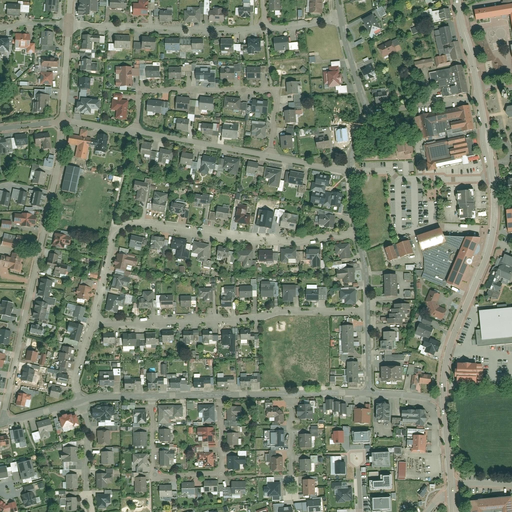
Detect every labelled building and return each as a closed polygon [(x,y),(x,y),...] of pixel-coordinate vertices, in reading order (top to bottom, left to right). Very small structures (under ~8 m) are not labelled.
[(58,0),(46,0),(46,11),(58,12),(58,0)] [(95,0),(80,0),(80,16),(89,16),(89,12),(95,12),(95,0)] [(280,0),(269,0),(270,12),(281,12),(280,0)] [(323,0),(309,0),(310,16),(324,15),(323,0)] [(148,3),(133,3),(133,15),(148,16),(148,3)] [(21,4),(9,4),(8,16),(20,16),(20,12),(21,4)] [(511,4),(504,5),(477,10),(478,21),(511,15),(511,4)] [(224,6),(209,6),(210,22),(224,22),(224,6)] [(249,8),(240,8),(240,16),(243,16),(243,18),(251,18),(251,13),(254,13),(254,6),(250,6),(249,8)] [(200,7),(187,8),(188,23),(201,22),(200,7)] [(378,10),(382,17),(388,14),(383,7),(378,10)] [(174,9),(159,8),(159,21),(174,22),(174,9)] [(442,20),(452,18),(450,9),(440,11),(442,20)] [(442,20),(440,11),(433,12),(435,22),(442,20)] [(372,35),(383,29),(375,15),(364,20),(372,35)] [(450,44),(455,43),(452,27),(441,29),(442,35),(444,45),(450,44)] [(54,33),(43,32),(42,49),(56,50),(56,46),(53,46),(54,33)] [(28,48),(30,48),(30,43),(31,34),(16,34),(16,39),(16,44),(15,48),(28,48)] [(103,36),(82,35),(81,50),(91,51),(92,44),(103,44),(103,36)] [(444,45),(442,35),(437,37),(439,50),(445,49),(444,45)] [(131,37),(114,36),(113,48),(130,49),(131,37)] [(157,37),(141,36),(141,49),(156,50),(157,37)] [(181,38),(165,37),(164,52),(180,53),(181,38)] [(275,38),(276,51),(291,50),(290,43),(289,37),(275,38)] [(8,39),(0,38),(0,52),(9,52),(9,44),(9,39),(8,39)] [(205,39),(192,38),(191,52),(204,53),(205,39)] [(235,39),(221,38),(220,50),(234,51),(235,39)] [(265,39),(249,39),(249,54),(265,54),(265,39)] [(392,40),(379,47),(385,58),(397,52),(395,47),(393,42),(392,40)] [(451,61),(464,59),(461,42),(455,43),(450,44),(451,49),(446,50),(447,55),(449,62),(451,61)] [(449,62),(447,55),(436,58),(438,68),(452,65),(451,61),(449,62)] [(91,57),(81,56),(80,71),(97,72),(97,62),(91,62),(91,57)] [(59,58),(43,57),(42,66),(59,67),(59,58)] [(435,66),(433,58),(415,62),(417,69),(435,66)] [(161,64),(146,65),(146,80),(161,79),(161,64)] [(262,65),(247,66),(247,81),(263,80),(262,65)] [(331,87),(342,86),(341,83),(344,82),(343,74),(341,74),(340,66),(330,67),(330,71),(325,72),(326,84),(331,84),(331,87)] [(368,80),(377,76),(373,66),(363,71),(368,80)] [(453,97),(470,94),(465,66),(430,72),(433,86),(451,82),(453,97)] [(131,68),(116,68),(116,87),(131,87),(131,68)] [(182,68),(168,68),(169,81),(182,81),(182,68)] [(211,68),(196,69),(196,81),(209,81),(209,82),(216,82),(216,74),(211,74),(211,68)] [(234,69),(220,69),(220,80),(234,80),(234,69)] [(53,73),(41,72),(41,84),(53,84),(53,73)] [(91,78),(80,78),(79,92),(91,93),(91,78)] [(295,95),(300,94),(299,82),(288,83),(289,95),(295,95)] [(387,91),(376,93),(377,104),(389,102),(387,91)] [(50,95),(35,95),(35,98),(37,98),(36,102),(34,102),(34,112),(47,113),(47,101),(50,101),(50,95)] [(122,96),(114,95),(112,110),(116,110),(115,118),(126,120),(127,109),(125,109),(126,102),(121,101),(122,96)] [(191,98),(176,96),(174,110),(189,112),(191,98)] [(215,98),(201,96),(199,111),(213,113),(215,98)] [(241,100),(226,98),(224,109),(240,111),(241,100)] [(99,100),(80,99),(80,113),(99,114),(99,100)] [(169,102),(148,99),(146,111),(168,114),(169,102)] [(269,101),(253,99),(251,113),(267,116),(269,101)] [(303,110),(302,102),(295,102),(290,102),(290,111),(297,110),(303,110)] [(469,105),(419,115),(419,116),(414,117),(417,131),(421,130),(423,139),(434,135),(432,123),(459,117),(460,121),(451,123),(452,129),(462,127),(463,131),(474,129),(469,105)] [(297,123),(297,110),(290,111),(286,111),(287,124),(297,123)] [(191,121),(176,119),(175,131),(189,133),(191,121)] [(214,123),(201,122),(200,133),(212,135),(214,123)] [(267,124),(255,123),(252,138),(265,139),(267,124)] [(239,126),(224,124),(222,137),(237,140),(239,126)] [(338,142),(350,141),(349,129),(337,130),(338,142)] [(52,149),(50,132),(35,134),(36,145),(44,144),(44,150),(52,149)] [(28,145),(27,134),(15,135),(16,138),(16,146),(17,146),(28,145)] [(90,139),(69,135),(68,143),(77,145),(75,157),(87,159),(90,139)] [(95,153),(104,155),(107,136),(98,135),(95,153)] [(294,149),(293,136),(288,136),(282,137),(283,150),(294,149)] [(424,145),(429,170),(463,163),(463,165),(469,164),(468,157),(475,155),(471,136),(424,145)] [(331,150),(329,137),(317,138),(319,151),(331,150)] [(396,141),(398,153),(405,151),(405,155),(412,154),(411,150),(413,150),(412,139),(396,141)] [(150,156),(152,145),(142,143),(140,154),(150,156)] [(174,152),(161,149),(159,162),(164,164),(165,159),(172,160),(174,152)] [(195,154),(183,152),(180,166),(192,169),(195,154)] [(44,166),(53,168),(55,156),(49,155),(49,159),(46,158),(44,166)] [(219,159),(203,155),(200,171),(215,175),(219,159)] [(241,159),(226,155),(222,171),(237,175),(241,159)] [(261,164),(248,161),(246,173),(258,176),(261,164)] [(35,171),(39,172),(40,165),(33,164),(32,170),(35,171)] [(82,170),(67,167),(62,191),(76,195),(82,170)] [(283,170),(269,167),(264,184),(279,188),(283,170)] [(33,183),(44,186),(47,174),(39,172),(35,171),(33,183)] [(305,174),(289,171),(288,184),(303,186),(305,174)] [(330,178),(317,175),(316,183),(313,183),(311,191),(313,191),(311,202),(340,207),(342,194),(333,193),(333,194),(326,193),(325,195),(316,194),(317,191),(324,193),(325,186),(328,186),(330,178)] [(120,184),(121,178),(113,176),(111,182),(120,184)] [(150,186),(133,182),(129,199),(145,203),(150,186)] [(476,191),(454,192),(455,222),(477,221),(477,208),(476,191)] [(0,205),(7,206),(10,194),(3,193),(0,192),(0,201),(1,201),(0,205)] [(17,204),(24,205),(27,193),(20,192),(19,192),(16,192),(15,200),(18,201),(17,204)] [(31,205),(40,207),(43,194),(34,192),(31,205)] [(171,196),(154,192),(150,210),(167,213),(171,196)] [(212,196),(195,192),(192,204),(209,208),(212,196)] [(188,205),(173,201),(171,213),(185,216),(188,205)] [(230,210),(213,206),(210,218),(227,222),(230,210)] [(252,213),(236,209),(233,223),(249,226),(252,213)] [(274,213),(259,210),(256,226),(270,229),(274,213)] [(15,213),(14,223),(21,223),(21,225),(31,227),(32,225),(36,225),(37,215),(33,215),(33,214),(23,212),(23,214),(15,213)] [(283,216),(282,216),(280,228),(295,230),(297,218),(291,217),(292,215),(284,213),(283,216)] [(334,228),(335,215),(325,214),(325,216),(321,215),(320,225),(325,225),(325,228),(334,228)] [(2,228),(12,229),(12,221),(3,220),(2,228)] [(439,230),(417,238),(424,259),(425,272),(421,280),(448,291),(449,287),(458,290),(473,257),(476,256),(478,254),(479,251),(479,248),(477,245),(480,237),(441,236),(439,230)] [(70,237),(55,233),(52,245),(63,248),(64,244),(68,245),(70,237)] [(146,237),(130,233),(127,247),(143,251),(146,237)] [(167,240),(151,236),(147,253),(163,257),(167,240)] [(4,237),(2,245),(23,250),(24,242),(23,242),(16,240),(9,239),(4,237)] [(190,243),(173,239),(168,259),(185,263),(190,243)] [(414,248),(411,240),(396,245),(396,244),(393,245),(393,246),(385,249),(389,262),(413,254),(411,248),(414,248)] [(210,245),(194,241),(189,259),(205,262),(210,245)] [(351,244),(337,245),(338,261),(352,260),(351,244)] [(229,250),(218,248),(217,256),(228,258),(229,250)] [(296,250),(281,250),(281,263),(287,263),(287,259),(296,259),(296,250)] [(321,250),(307,250),(307,261),(315,261),(315,267),(321,267),(321,250)] [(252,251),(237,252),(238,262),(245,262),(245,267),(256,266),(255,261),(253,261),(252,251)] [(273,251),(259,251),(259,262),(278,262),(278,254),(273,254),(273,251)] [(0,262),(0,266),(20,271),(24,254),(13,252),(12,257),(2,255),(0,262)] [(59,255),(49,253),(45,269),(65,274),(67,266),(57,264),(59,255)] [(138,257),(119,253),(116,267),(135,272),(138,257)] [(511,265),(511,255),(506,254),(503,262),(511,265)] [(511,280),(511,276),(511,265),(503,262),(501,261),(499,265),(494,267),(487,288),(500,292),(504,283),(500,282),(502,277),(511,280)] [(359,266),(341,267),(343,285),(360,284),(359,266)] [(386,296),(399,296),(399,274),(386,274),(386,296)] [(129,278),(115,275),(111,289),(125,292),(129,278)] [(52,281),(41,279),(37,297),(48,300),(52,281)] [(274,282),(261,283),(262,298),(275,298),(274,282)] [(296,285),(283,286),(283,303),(293,302),(293,296),(299,296),(299,288),(297,288),(296,285)] [(92,288),(80,286),(76,299),(89,302),(92,288)] [(253,287),(236,288),(237,299),(253,298),(253,287)] [(317,290),(306,290),(306,301),(327,301),(327,288),(317,288),(317,290)] [(356,288),(340,289),(341,306),(357,305),(356,288)] [(213,289),(199,290),(199,298),(204,298),(204,302),(214,302),(213,289)] [(432,315),(444,320),(448,309),(441,306),(439,301),(442,294),(431,290),(427,301),(432,315)] [(138,298),(138,307),(153,307),(154,292),(143,292),(143,298),(138,298)] [(124,299),(109,295),(105,311),(117,314),(119,306),(122,307),(124,299)] [(173,296),(159,296),(160,309),(173,308),(173,296)] [(192,296),(181,297),(182,307),(192,306),(192,296)] [(222,307),(231,307),(231,296),(221,296),(222,307)] [(14,304),(2,301),(0,311),(0,314),(11,317),(14,304)] [(48,305),(35,302),(32,317),(44,320),(48,305)] [(476,331),(477,347),(511,344),(511,308),(507,309),(506,305),(497,306),(497,310),(479,312),(481,330),(476,331)] [(86,309),(74,306),(72,317),(84,320),(86,309)] [(423,323),(431,326),(434,319),(426,316),(423,323)] [(83,325),(71,322),(67,339),(79,342),(83,325)] [(428,337),(431,338),(435,328),(431,326),(423,323),(421,322),(417,332),(428,337)] [(324,324),(296,324),(296,362),(324,362),(324,324)] [(352,324),(341,325),(342,354),(353,354),(352,324)] [(42,328),(31,325),(29,334),(40,337),(42,328)] [(11,333),(0,330),(0,331),(0,343),(8,345),(11,333)] [(213,330),(203,331),(203,344),(215,344),(215,341),(218,341),(218,335),(213,336),(213,330)] [(174,331),(162,332),(163,342),(175,342),(174,331)] [(232,331),(222,331),(223,345),(231,345),(232,351),(238,351),(237,335),(232,335),(232,331)] [(251,331),(241,331),(241,340),(251,340),(251,331)] [(397,340),(397,331),(385,332),(385,341),(395,340),(397,340)] [(113,332),(102,333),(103,345),(114,344),(113,332)] [(193,332),(184,332),(184,345),(189,345),(189,342),(193,342),(193,332)] [(155,333),(145,334),(146,345),(156,345),(155,333)] [(135,335),(122,336),(122,348),(136,348),(135,335)] [(439,352),(443,343),(431,338),(428,337),(424,346),(427,347),(425,351),(435,355),(437,351),(439,352)] [(395,349),(395,340),(385,341),(382,341),(382,350),(386,350),(393,349),(395,349)] [(74,350),(61,347),(56,368),(68,371),(74,350)] [(38,354),(28,352),(25,361),(36,363),(38,354)] [(358,361),(347,362),(349,384),(359,383),(358,361)] [(474,386),(476,365),(467,365),(467,363),(465,362),(463,363),(462,364),(454,364),(452,384),(474,386)] [(404,380),(403,366),(383,367),(383,381),(404,380)] [(35,372),(25,370),(22,380),(33,382),(35,372)] [(69,375),(57,372),(55,382),(67,385),(69,375)] [(107,373),(98,373),(99,386),(114,386),(114,382),(115,382),(114,376),(107,376),(107,373)] [(154,373),(147,374),(148,389),(158,389),(158,385),(163,385),(163,378),(154,379),(154,373)] [(177,375),(173,375),(170,378),(170,389),(181,388),(181,385),(188,385),(187,373),(182,374),(183,378),(177,378),(177,375)] [(422,373),(421,383),(432,385),(434,375),(422,373)] [(253,377),(237,377),(238,387),(251,387),(251,384),(260,383),(259,374),(253,374),(253,377)] [(234,376),(218,377),(219,387),(228,386),(228,385),(235,384),(234,376)] [(210,377),(193,378),(194,388),(204,388),(204,385),(211,384),(210,377)] [(140,379),(124,380),(125,389),(134,389),(134,386),(141,385),(140,379)] [(62,390),(49,387),(47,395),(60,398),(62,390)] [(29,396),(18,393),(15,405),(26,408),(29,396)] [(314,403),(298,404),(299,421),(314,421),(314,403)] [(114,404),(92,405),(92,420),(114,419),(114,404)] [(391,404),(376,404),(375,420),(391,421),(391,404)] [(216,405),(198,406),(198,413),(203,413),(204,422),(216,421),(216,405)] [(183,406),(158,407),(159,424),(169,424),(169,418),(183,417),(183,406)] [(240,407),(228,407),(228,423),(240,423),(240,407)] [(147,409),(133,409),(133,424),(147,423),(147,409)] [(273,409),(267,409),(267,417),(275,417),(275,423),(284,423),(284,414),(278,414),(278,409),(273,409)] [(371,409),(354,409),(354,425),(371,425),(371,409)] [(425,425),(426,410),(405,409),(404,424),(425,425)] [(73,412),(58,417),(63,432),(78,428),(73,412)] [(49,420),(35,424),(41,440),(47,438),(46,434),(53,431),(49,420)] [(215,427),(198,428),(199,446),(215,445),(215,427)] [(418,430),(410,430),(409,438),(417,439),(417,449),(411,449),(411,454),(428,454),(428,428),(418,427),(418,430)] [(171,428),(159,429),(159,443),(172,443),(171,428)] [(109,430),(98,430),(98,444),(110,444),(109,430)] [(283,430),(267,431),(267,446),(284,446),(283,430)] [(371,430),(351,431),(351,444),(371,444),(371,430)] [(344,431),(334,431),(333,442),(344,443),(344,431)] [(22,432),(13,433),(15,440),(16,445),(24,443),(22,432)] [(147,432),(134,432),(135,447),(147,447),(147,432)] [(239,433),(229,434),(229,446),(239,445),(239,433)] [(312,434),(301,434),(301,449),(310,448),(310,444),(312,444),(312,434)] [(77,446),(64,446),(65,464),(78,463),(77,446)] [(113,451),(103,451),(103,464),(113,464),(113,451)] [(174,451),(160,451),(160,465),(175,464),(174,451)] [(215,452),(198,453),(198,468),(216,467),(215,452)] [(238,457),(228,457),(228,469),(239,469),(239,464),(244,464),(244,452),(238,452),(238,457)] [(389,453),(369,454),(370,467),(389,467),(389,453)] [(147,454),(134,454),(134,469),(148,468),(147,454)] [(283,457),(272,458),(273,472),(283,471),(283,457)] [(311,460),(301,460),(301,472),(311,472),(311,460)] [(29,463),(17,466),(21,482),(33,478),(29,463)] [(345,464),(335,465),(336,476),(345,476),(345,464)] [(77,472),(66,473),(66,490),(78,489),(77,472)] [(111,473),(97,474),(97,489),(107,489),(107,483),(111,483),(111,473)] [(146,476),(135,477),(136,492),(147,491),(146,476)] [(380,480),(369,481),(369,488),(373,488),(373,490),(389,490),(389,487),(391,487),(391,476),(380,476),(380,480)] [(218,480),(202,481),(203,493),(218,493),(218,480)] [(317,480),(303,480),(303,496),(317,495),(317,480)] [(194,482),(180,482),(181,495),(194,495),(194,482)] [(245,482),(226,482),(226,495),(245,494),(245,482)] [(280,483),(265,483),(265,498),(280,498),(280,483)] [(171,485),(158,486),(159,497),(172,497),(171,485)] [(23,490),(25,496),(34,494),(32,488),(23,490)] [(351,501),(351,488),(336,489),(336,501),(351,501)] [(111,491),(104,491),(104,495),(97,495),(97,508),(106,508),(105,502),(112,502),(111,491)] [(25,496),(21,497),(24,509),(40,505),(38,500),(35,500),(34,494),(25,496)] [(511,511),(511,496),(470,501),(471,511),(511,511)] [(77,497),(65,497),(65,511),(77,511),(77,497)] [(391,497),(371,498),(372,511),(391,511),(391,497)] [(5,506),(0,503),(0,511),(16,511),(15,504),(7,506),(7,507),(4,508),(5,506)] [(321,511),(321,503),(308,504),(308,505),(308,511),(321,511)]
